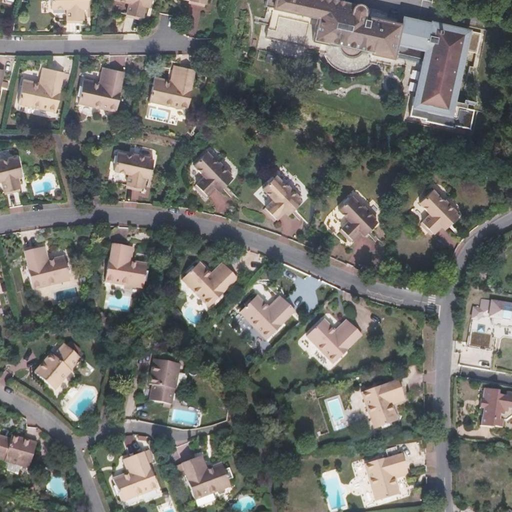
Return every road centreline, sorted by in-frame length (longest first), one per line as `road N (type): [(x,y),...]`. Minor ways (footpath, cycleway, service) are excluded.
road 1 (residential): [(446,309),(171,219),(75,215),(0,226)]
road 2 (residential): [(446,309),(443,511)]
road 3 (residential): [(176,41),(0,43)]
road 4 (residential): [(97,511),(57,432),(0,394)]
